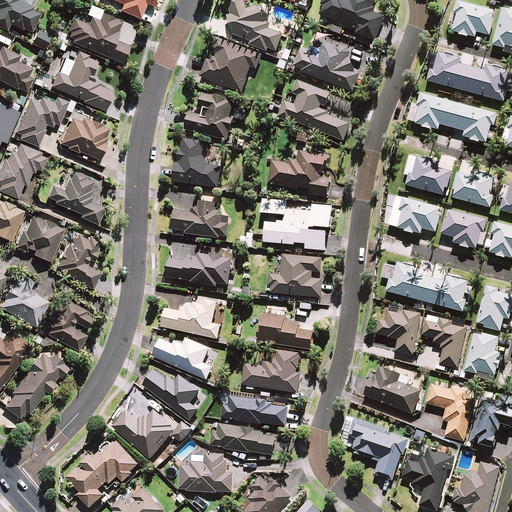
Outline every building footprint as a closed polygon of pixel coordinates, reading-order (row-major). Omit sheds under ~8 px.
[(0,0),(0,28),(6,31),(9,24),(30,34),(41,12),(18,1),(18,0),(0,0)] [(111,0),(122,4),(120,11),(139,19),(145,4),(151,6),(153,0),(111,0)] [(277,52),(283,36),(268,29),(270,24),(264,22),(259,6),(246,10),(243,0),(227,0),(226,0),(231,16),(227,17),(233,36),(251,42),(250,46),(266,52),(268,48),(277,52)] [(323,0),(321,5),(323,6),(319,16),(357,32),(356,34),(374,42),(384,18),(370,12),(375,0),(323,0)] [(496,13),(457,2),(454,14),(457,15),(452,34),(474,40),(477,33),(489,36),(496,13)] [(102,11),(90,6),(87,15),(92,17),(88,25),(73,19),(65,37),(74,40),(73,43),(122,64),(129,47),(114,41),(122,23),(101,14),(102,11)] [(511,9),(503,7),(492,46),(504,49),(503,53),(511,55),(511,9)] [(343,29),(330,25),(327,32),(340,36),(343,29)] [(50,37),(38,31),(31,44),(43,50),(50,37)] [(262,56),(215,39),(201,78),(241,93),(251,68),(256,70),(262,56)] [(358,80),(348,52),(326,43),(321,44),(320,49),(312,46),(308,55),(300,51),(293,69),(353,93),(358,80)] [(19,57),(0,46),(0,81),(16,90),(17,88),(26,93),(32,80),(25,76),(29,69),(16,62),(19,57)] [(460,60),(431,52),(426,69),(430,70),(427,82),(504,102),(507,91),(511,92),(511,87),(511,73),(486,66),(484,72),(459,65),(460,60)] [(98,62),(77,54),(74,61),(66,58),(59,74),(57,73),(51,87),(83,101),(82,102),(104,112),(112,91),(90,81),(98,62)] [(331,93),(298,80),(293,95),(298,97),(296,101),(286,97),(278,118),(293,124),(294,122),(343,141),(350,123),(319,111),(321,105),(325,107),(331,93)] [(235,102),(203,94),(199,109),(204,110),(202,116),(189,113),(185,131),(227,141),(233,118),(231,117),(235,102)] [(412,105),(407,123),(421,126),(420,128),(430,131),(431,129),(438,131),(440,125),(465,132),(463,139),(486,145),(491,125),(495,127),(498,115),(420,94),(417,106),(412,105)] [(46,125),(52,128),(53,124),(57,126),(67,103),(57,98),(55,103),(41,98),(39,104),(29,99),(15,132),(22,135),(20,140),(37,147),(46,125)] [(0,141),(6,144),(18,113),(0,105),(0,141)] [(67,147),(66,150),(77,154),(78,152),(99,160),(110,129),(83,118),(81,123),(70,119),(60,145),(67,147)] [(204,142),(183,140),(179,165),(175,164),(173,183),(218,189),(220,168),(201,166),(204,142)] [(26,185),(31,172),(33,173),(35,169),(41,172),(48,157),(19,144),(15,153),(10,151),(6,162),(3,161),(0,168),(0,185),(0,186),(0,191),(16,199),(23,184),(26,185)] [(328,156),(299,152),(298,162),(291,161),(290,165),(272,162),(269,185),(311,191),(310,196),(327,198),(328,189),(319,188),(319,182),(315,182),(316,174),(325,175),(328,156)] [(433,162),(410,156),(405,176),(408,177),(406,186),(444,196),(450,172),(432,167),(433,162)] [(94,182),(73,172),(64,191),(52,186),(46,199),(81,215),(80,217),(97,225),(104,208),(90,201),(93,194),(89,192),(94,182)] [(474,173),(473,178),(457,174),(451,198),(491,209),(494,195),(491,194),(495,179),(474,173)] [(511,214),(511,183),(510,187),(504,186),(500,199),(503,199),(500,211),(511,214)] [(397,197),(389,226),(404,230),(404,232),(414,235),(414,233),(421,235),(422,229),(435,233),(442,209),(397,197)] [(0,237),(11,242),(24,212),(0,201),(0,237)] [(287,203),(263,201),(262,215),(267,215),(266,223),(264,243),(294,246),(294,244),(306,245),(306,250),(325,251),(327,234),(327,230),(330,230),(332,208),(312,206),(311,213),(286,211),(287,203)] [(215,204),(199,203),(198,215),(174,212),(172,230),(186,232),(185,235),(227,240),(229,225),(221,224),(222,214),(214,213),(215,204)] [(453,244),(476,250),(477,245),(484,247),(488,232),(484,231),(487,220),(450,211),(448,219),(446,218),(441,235),(455,238),(453,244)] [(64,229),(32,216),(25,233),(22,232),(15,248),(26,252),(27,248),(34,251),(33,255),(50,262),(64,229)] [(511,227),(494,223),(491,235),(494,235),(489,255),(511,260),(511,227)] [(99,274),(84,266),(87,261),(94,264),(104,245),(89,237),(87,240),(77,235),(71,245),(68,243),(54,269),(91,288),(99,274)] [(197,253),(196,263),(169,259),(166,278),(191,282),(191,283),(216,287),(216,284),(228,286),(230,273),(235,274),(237,263),(231,262),(232,259),(197,253)] [(323,259),(283,255),(281,276),(269,275),(267,293),(321,298),(322,280),(312,279),(312,272),(321,273),(323,259)] [(393,278),(390,278),(387,290),(464,311),(467,298),(464,298),(469,280),(448,274),(450,267),(421,259),(420,266),(398,261),(393,278)] [(33,283),(16,274),(2,299),(4,300),(0,307),(34,327),(48,302),(28,291),(33,283)] [(486,287),(477,323),(484,325),(483,328),(500,332),(504,318),(509,320),(511,308),(511,295),(499,292),(500,290),(486,287)] [(206,297),(198,295),(196,306),(183,303),(181,313),(166,309),(162,328),(218,340),(221,326),(212,324),(217,303),(205,300),(206,297)] [(93,315),(65,299),(59,309),(54,307),(41,331),(77,351),(89,330),(86,328),(93,315)] [(399,310),(398,314),(387,312),(386,322),(379,321),(376,335),(398,339),(396,352),(414,356),(422,314),(399,310)] [(285,317),(263,314),(261,328),(259,327),(257,343),(310,350),(313,332),(299,330),(300,324),(284,322),(285,317)] [(434,343),(441,345),(440,350),(443,350),(440,365),(458,369),(466,329),(451,326),(452,321),(440,318),(439,325),(425,322),(422,336),(435,339),(434,343)] [(0,386),(31,347),(9,329),(1,340),(0,338),(0,386)] [(504,340),(475,332),(465,371),(477,375),(478,372),(495,376),(501,353),(496,351),(497,347),(502,348),(504,340)] [(218,353),(186,339),(183,346),(174,342),(173,345),(161,340),(153,357),(206,380),(218,353)] [(301,355),(277,351),(275,363),(264,361),(263,367),(245,365),(242,386),(298,394),(301,373),(298,373),(301,355)] [(50,360),(40,352),(26,369),(29,371),(11,393),(14,395),(4,407),(20,420),(28,410),(29,412),(34,405),(36,406),(67,367),(53,356),(50,360)] [(400,376),(379,368),(377,375),(372,373),(364,396),(412,415),(421,392),(398,383),(400,376)] [(190,421),(198,409),(191,404),(200,391),(180,376),(175,382),(168,377),(166,380),(154,371),(143,386),(190,421)] [(450,390),(432,385),(426,404),(446,409),(443,421),(449,423),(445,437),(464,442),(475,402),(465,399),(467,393),(450,388),(450,390)] [(272,401),(230,397),(229,407),(223,407),(222,420),(285,426),(286,408),(271,407),(272,401)] [(482,398),(478,412),(470,441),(479,443),(477,450),(491,454),(493,449),(499,425),(511,428),(511,398),(506,397),(504,404),(482,398)] [(181,443),(192,430),(182,421),(178,427),(168,418),(166,421),(154,411),(148,418),(144,415),(138,422),(127,412),(113,428),(150,460),(172,435),(181,443)] [(387,431),(354,420),(349,436),(356,439),(352,453),(379,462),(374,475),(392,481),(402,453),(404,454),(408,440),(387,433),(387,431)] [(255,429),(219,425),(218,434),(212,434),(211,446),(225,448),(225,450),(274,455),(276,436),(254,433),(255,429)] [(425,436),(417,433),(414,439),(423,442),(425,436)] [(95,457),(92,454),(66,477),(80,492),(77,494),(90,509),(104,496),(100,491),(108,483),(112,487),(118,480),(123,485),(133,475),(131,473),(138,466),(115,441),(111,444),(110,443),(109,443),(108,443),(107,444),(106,444),(105,445),(104,446),(103,446),(103,447),(102,448),(102,449),(102,450),(101,450),(101,451),(101,452),(95,457)] [(454,458),(428,448),(424,459),(422,458),(420,465),(408,461),(402,478),(413,482),(412,484),(425,489),(419,505),(436,511),(443,492),(441,491),(454,458)] [(227,456),(205,454),(205,464),(193,463),(192,467),(181,466),(179,491),(232,494),(233,474),(226,474),(227,456)] [(463,480),(463,481),(461,489),(457,488),(453,503),(464,506),(467,511),(488,511),(500,468),(481,463),(478,473),(472,472),(471,472),(470,472),(469,473),(468,474),(467,474),(467,475),(466,476),(465,477),(465,478),(464,478),(464,479),(463,480)] [(262,472),(251,486),(256,491),(249,500),(253,503),(245,511),(279,511),(292,496),(262,472)] [(163,511),(164,511),(143,489),(133,498),(137,502),(130,509),(121,499),(112,508),(115,511),(114,511),(163,511)] [(187,500),(181,494),(175,500),(182,506),(187,500)] [(319,511),(320,511),(308,501),(298,511),(319,511)]
